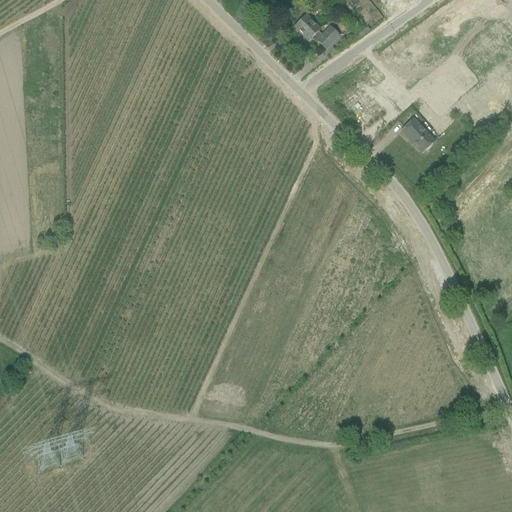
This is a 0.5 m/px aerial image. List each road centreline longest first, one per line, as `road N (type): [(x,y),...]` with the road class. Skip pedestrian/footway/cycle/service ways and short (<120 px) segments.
road 1 (track): [(507,410),(329,448),(124,409),(0,342)]
road 2 (residential): [(511,418),(426,230),(401,194),(300,94)]
road 3 (residential): [(428,0),(300,94)]
road 4 (residential): [(300,94),(206,0)]
